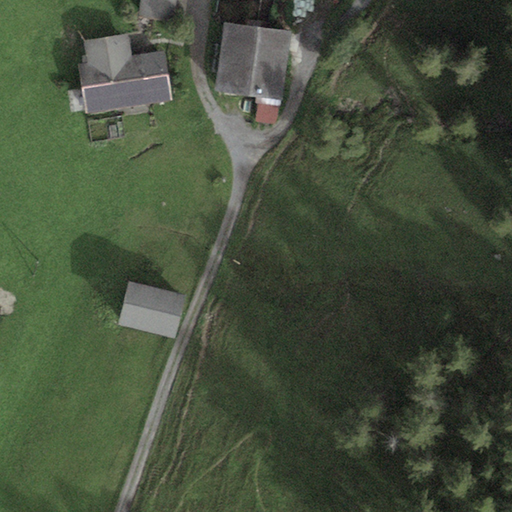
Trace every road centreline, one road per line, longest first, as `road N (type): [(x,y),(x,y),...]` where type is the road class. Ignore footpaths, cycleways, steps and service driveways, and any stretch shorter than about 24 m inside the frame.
road 1 (track): [(323,0),(306,101),(247,165),(120,511)]
road 2 (track): [(247,165),(213,118),(200,82),(200,3)]
